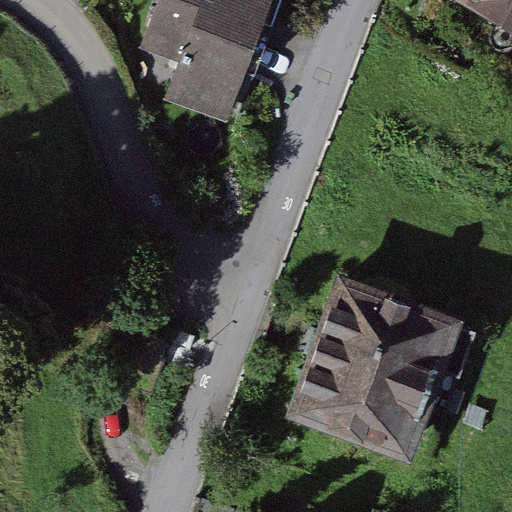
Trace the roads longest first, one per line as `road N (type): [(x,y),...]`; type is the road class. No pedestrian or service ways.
road 1 (residential): [(36,0),(89,61),(179,261),(249,297)]
road 2 (residential): [(249,297),(359,0)]
road 3 (residential): [(170,511),(249,297)]
